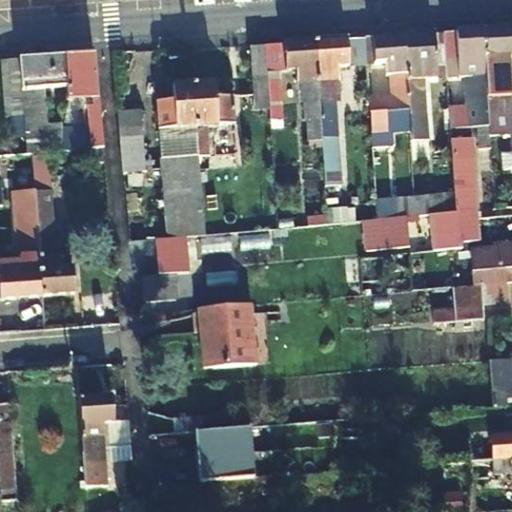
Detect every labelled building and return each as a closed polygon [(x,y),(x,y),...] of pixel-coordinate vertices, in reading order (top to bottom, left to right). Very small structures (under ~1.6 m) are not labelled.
[(491,128),(491,138),(511,136),(511,83),(510,58),(511,57),(511,31),(484,33),(491,128)] [(484,33),(445,35),(448,80),(450,110),(452,132),(466,130),(472,129),(480,129),(491,128),(484,33)] [(445,35),(434,36),(437,80),(448,80),(445,35)] [(437,80),(434,36),(405,38),(411,109),(427,108),(426,82),(437,80)] [(411,109),(405,38),(375,40),(377,67),(387,66),(388,78),(391,79),(393,98),(370,99),(372,129),(388,128),(387,114),(411,113),(411,109)] [(323,127),(325,158),(339,157),(336,99),(341,99),(340,70),(357,69),(358,93),(369,93),(366,40),(317,43),(323,127)] [(323,127),(317,43),(285,45),(286,74),(298,73),(299,85),(304,85),(306,122),(309,122),(309,128),(323,127)] [(271,110),(272,122),(282,121),(280,76),(286,75),(286,74),(285,45),(267,46),(271,110)] [(256,111),(271,110),(267,46),(252,47),(256,111)] [(95,55),(65,56),(68,90),(69,102),(93,101),(100,101),(95,55)] [(24,92),(44,91),(68,90),(65,56),(21,60),(24,92)] [(25,114),(24,92),(21,60),(1,61),(6,116),(25,114)] [(195,86),(201,173),(239,170),(237,144),(210,146),(209,130),(218,128),(218,126),(236,125),(234,98),(215,99),(215,85),(195,86)] [(201,173),(195,86),(174,87),(174,103),(159,103),(161,131),(162,131),(162,144),(163,160),(163,171),(149,172),(143,113),(119,114),(125,173),(132,243),(135,243),(206,237),(201,173)] [(61,129),(60,126),(47,128),(44,91),(24,92),(25,114),(29,155),(34,155),(62,153),(61,129)] [(89,128),(61,129),(62,153),(103,149),(106,149),(102,103),(100,102),(100,101),(93,101),(93,109),(87,109),(89,128)] [(452,132),(450,110),(433,111),(436,148),(453,147),(453,143),(452,132)] [(491,128),(480,129),(481,151),(492,151),(491,138),(491,128)] [(453,143),(453,147),(458,215),(480,213),(474,142),(453,143)] [(40,229),(45,297),(75,295),(73,269),(63,270),(61,241),(55,241),(49,158),(34,159),(40,229)] [(435,254),(463,251),(463,246),(482,244),(480,220),(480,213),(458,215),(431,217),(435,254)] [(365,251),(412,247),(410,228),(364,232),(365,251)] [(45,297),(40,229),(21,231),(24,275),(0,276),(0,283),(1,300),(45,297)] [(479,288),(504,286),(511,285),(511,272),(477,276),(472,276),(473,289),(479,288)] [(177,301),(175,275),(145,278),(147,304),(177,301)] [(507,307),(504,286),(479,288),(479,290),(454,293),(456,324),(485,322),(485,309),(507,307)] [(96,327),(113,326),(111,296),(94,298),(96,327)] [(200,314),(202,345),(212,344),(214,371),(259,367),(254,309),(200,314)] [(450,309),(432,310),(432,325),(451,324),(450,309)] [(212,344),(202,345),(205,372),(214,371),(212,344)] [(511,361),(491,363),(495,412),(511,410),(511,361)] [(80,400),(85,467),(99,467),(98,450),(132,447),(130,422),(113,423),(111,397),(80,400)] [(0,511),(17,511),(11,406),(0,406),(0,480),(2,506),(0,505),(0,511)] [(218,419),(172,421),(173,436),(148,437),(149,463),(171,462),(172,476),(194,476),(192,435),(219,434),(218,419)] [(511,461),(511,439),(493,441),(495,464),(510,462),(511,461)] [(495,464),(472,465),(474,483),(495,481),(495,476),(511,475),(511,461),(510,462),(495,464)] [(203,468),(205,485),(245,482),(244,465),(203,468)]
